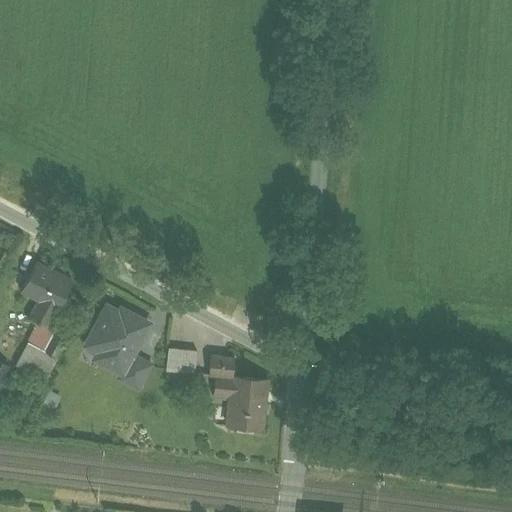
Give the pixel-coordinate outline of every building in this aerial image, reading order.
[(76,281),(40,262),(24,292),(40,300),(32,314),(54,325),(76,281)] [(123,303),(121,308),(108,301),(83,346),(95,353),(92,358),(121,374),(118,378),(141,391),(156,364),(138,354),(156,322),(123,303)] [(29,343),(45,351),(57,331),(41,322),(29,343)] [(22,349),(32,330),(25,326),(15,345),(22,349)] [(57,331),(45,351),(54,356),(67,332),(58,327),(57,331)] [(45,351),(29,343),(18,364),(48,380),(51,375),(60,359),(54,356),(45,351)] [(197,373),(199,351),(169,348),(167,369),(197,373)] [(217,376),(237,378),(238,357),(211,354),(209,375),(217,376)] [(19,373),(0,363),(0,396),(5,399),(19,373)] [(266,428),(270,380),(237,378),(217,376),(216,394),(231,395),(229,425),(266,428)]
